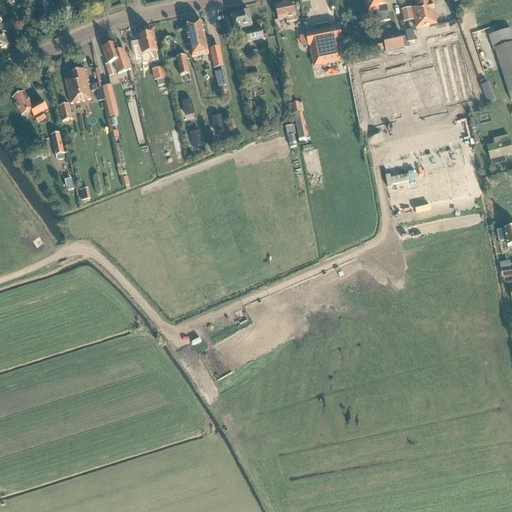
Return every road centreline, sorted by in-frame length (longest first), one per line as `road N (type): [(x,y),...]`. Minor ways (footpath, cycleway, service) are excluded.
road 1 (track): [(0,280),(82,249),(166,328),(186,330),(375,245),(386,222),(368,149)]
road 2 (tertiary): [(0,71),(134,17)]
